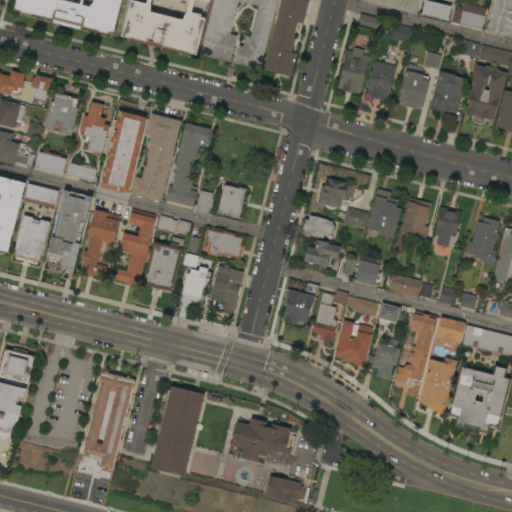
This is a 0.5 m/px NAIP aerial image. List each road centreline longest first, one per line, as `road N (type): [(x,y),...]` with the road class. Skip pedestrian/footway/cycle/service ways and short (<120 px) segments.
road 1 (residential): [(0,42),(511,177)]
road 2 (primary): [(247,366),(310,390),(450,477),(511,495)]
road 3 (residential): [(270,270),(337,0)]
road 4 (primary): [(0,304),(247,366)]
